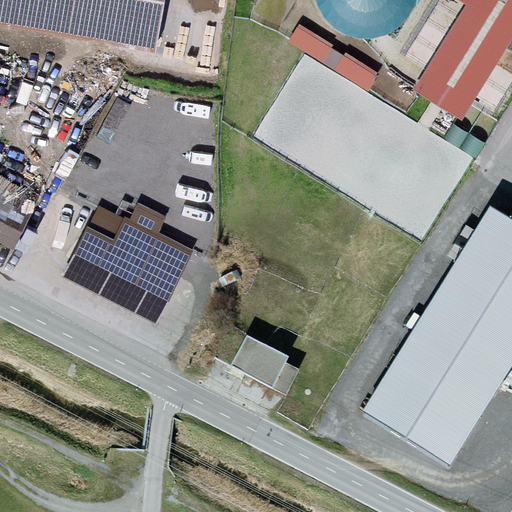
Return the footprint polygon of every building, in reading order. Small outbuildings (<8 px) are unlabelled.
[(173,0),(0,0),(0,38),(162,65),(173,0)] [(328,0),(334,7),(346,17),(361,21),(377,21),(391,16),(402,6),(405,0),(328,0)] [(463,118),(511,38),(511,0),(470,0),(416,90),(463,118)] [(307,13),(295,31),(368,83),(381,65),(307,13)] [(32,207),(0,189),(0,236),(12,243),(32,207)] [(198,242),(113,197),(68,279),(154,325),(198,242)] [(511,220),(484,206),(369,421),(460,470),(511,372),(511,220)] [(250,343),(234,372),(271,392),(287,363),(250,343)]
